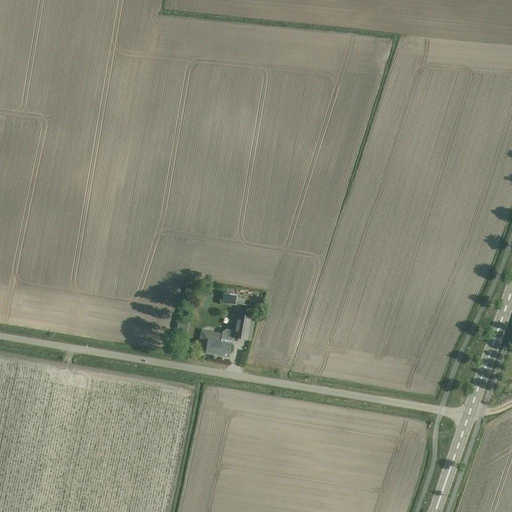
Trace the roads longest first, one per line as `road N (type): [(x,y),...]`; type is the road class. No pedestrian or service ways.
road 1 (unclassified): [(468,416),(0,343)]
road 2 (tertiary): [(468,416),(511,287)]
